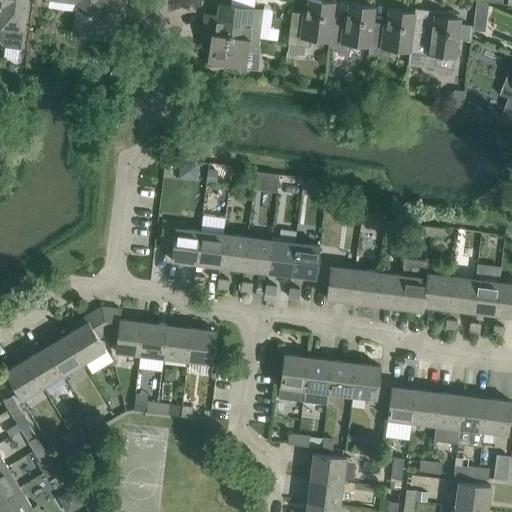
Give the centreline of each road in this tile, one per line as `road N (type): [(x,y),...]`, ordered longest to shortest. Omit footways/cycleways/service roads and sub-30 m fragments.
road 1 (residential): [(115,287),(159,0)]
road 2 (residential): [(511,360),(419,350),(364,329),(253,314)]
road 3 (residential): [(253,314),(235,434),(273,465),(268,511)]
road 4 (residential): [(115,287),(253,314)]
road 5 (residential): [(0,330),(69,290),(115,287)]
